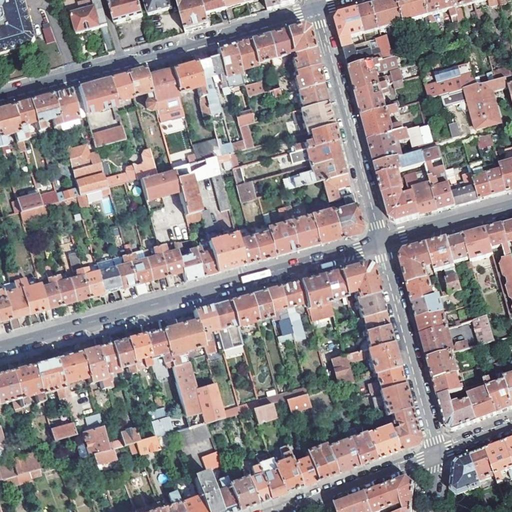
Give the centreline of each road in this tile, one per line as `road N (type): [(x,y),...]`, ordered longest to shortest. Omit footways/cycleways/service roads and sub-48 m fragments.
road 1 (secondary): [(0,346),(380,241)]
road 2 (tertiary): [(316,9),(0,96)]
road 3 (residential): [(380,241),(316,9)]
road 4 (residential): [(434,453),(380,241)]
road 5 (residential): [(277,511),(434,453)]
road 6 (secondary): [(380,241),(511,204)]
